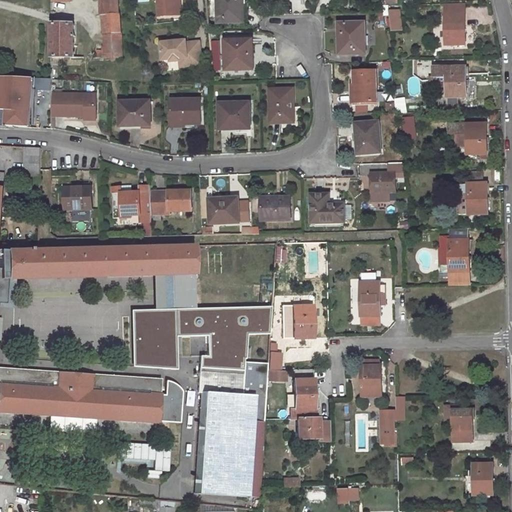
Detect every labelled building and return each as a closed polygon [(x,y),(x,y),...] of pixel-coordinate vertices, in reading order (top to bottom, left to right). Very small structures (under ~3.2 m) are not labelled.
[(119,0),(100,0),(101,15),(103,15),(120,14),(119,0)] [(158,0),(159,18),(181,16),(179,0),(158,0)] [(217,0),(218,27),(244,27),(243,0),(217,0)] [(446,5),(446,15),(465,14),(465,4),(446,5)] [(389,12),(392,32),(403,31),(400,10),(389,12)] [(104,34),(121,33),(120,14),(103,15),(104,34)] [(446,45),(466,45),(465,14),(446,15),(446,45)] [(74,24),(52,24),(52,58),(74,58),(74,24)] [(340,56),(366,56),(365,24),(339,25),(340,56)] [(121,33),(104,34),(104,38),(104,44),(102,58),(123,59),(121,33)] [(186,39),(161,42),(163,60),(170,59),(171,61),(180,60),(187,59),(188,65),(202,64),(200,40),(186,42),(186,39)] [(250,41),(224,41),(225,72),(250,71),(250,41)] [(438,79),(438,76),(447,76),(447,98),(467,97),(466,67),(434,68),(435,79),(438,79)] [(358,102),(368,101),(377,101),(376,70),(354,71),(355,86),(357,86),(358,102)] [(31,78),(0,77),(0,78),(0,109),(7,110),(5,126),(27,128),(29,101),(31,101),(31,96),(30,95),(31,78)] [(51,79),(31,78),(30,95),(31,96),(31,101),(38,103),(38,91),(51,91),(51,79)] [(353,104),(358,104),(368,104),(368,101),(358,102),(357,86),(355,86),(352,86),(353,104)] [(269,123),(280,123),(289,123),(288,109),(291,109),(290,90),(268,91),(269,123)] [(52,95),(51,117),(84,117),(84,114),(94,114),(95,95),(52,95)] [(185,125),(202,125),(201,99),(171,100),(172,122),(185,121),(185,125)] [(121,125),(141,124),(141,127),(152,126),(151,102),(121,102),(121,125)] [(219,125),(239,124),(239,129),(250,128),(249,102),(218,102),(219,125)] [(406,139),(416,139),(414,119),(403,119),(406,139)] [(356,139),(356,150),(378,151),(378,122),(358,122),(358,139),(356,139)] [(487,161),(487,124),(467,124),(467,155),(480,155),(480,161),(487,161)] [(25,181),(41,182),(41,149),(26,148),(25,181)] [(0,269),(8,270),(8,280),(91,277),(91,249),(41,250),(0,250),(0,242),(5,175),(0,174),(0,269)] [(389,193),(394,193),(394,174),(372,174),(373,202),(389,202),(389,193)] [(469,215),(488,214),(488,184),(468,184),(469,215)] [(139,193),(121,193),(121,187),(112,188),(112,218),(130,219),(130,216),(139,216),(139,223),(151,223),(150,187),(139,187),(139,193)] [(91,188),(64,188),(64,209),(91,210),(91,188)] [(191,192),(169,192),(169,213),(191,212),(191,192)] [(329,192),(329,195),(329,205),(344,205),(346,205),(346,192),(329,192)] [(311,195),(311,222),(344,222),(344,205),(329,205),(329,195),(311,195)] [(260,220),(289,219),(288,197),(260,197),(260,220)] [(220,198),(207,198),(207,222),(237,222),(237,201),(220,201),(220,198)] [(176,226),(176,236),(190,236),(189,226),(176,226)] [(470,240),(450,241),(450,248),(441,249),(439,249),(440,265),(450,265),(451,273),(470,272),(470,240)] [(182,246),(91,249),(91,277),(183,274),(182,246)] [(194,246),(182,246),(183,274),(194,274),(194,246)] [(470,272),(451,273),(451,287),(471,286),(470,272)] [(362,316),(381,316),(380,283),(361,283),(362,316)] [(312,305),(292,306),(293,338),(312,337),(312,305)] [(273,306),(133,310),(134,366),(179,369),(178,336),(209,335),(209,355),(202,356),(201,368),(246,370),(246,362),(246,359),(248,359),(249,334),(271,334),(273,306)] [(259,498),(268,370),(268,364),(246,362),(246,370),(201,368),(199,392),(202,393),(194,494),(259,498)] [(362,367),(363,399),(382,398),(381,366),(362,367)] [(95,418),(159,423),(160,394),(161,381),(156,381),(149,382),(143,381),(135,379),(130,379),(125,381),(123,382),(122,383),(117,383),(111,383),(107,382),(100,380),(91,376),(59,373),(59,374),(57,374),(56,374),(52,375),(52,374),(48,374),(46,374),(44,373),(42,372),(38,372),(33,373),(27,376),(24,377),(21,377),(21,376),(17,376),(10,373),(0,370),(0,412),(59,416),(95,418)] [(297,420),(298,439),(318,439),(318,423),(318,409),(314,409),(314,389),(311,389),(311,382),(295,382),(295,389),(293,389),(293,410),(290,410),(290,420),(297,420)] [(457,406),(453,406),(445,406),(445,424),(453,423),(453,442),(473,442),(472,410),(457,411),(457,406)] [(393,411),(381,412),(382,437),(394,436),(393,411)] [(95,418),(59,416),(58,430),(95,432),(95,418)] [(329,423),(318,423),(318,439),(318,442),(329,442),(329,423)] [(491,502),(491,495),(494,495),(494,464),(474,464),(474,496),(484,496),(484,503),(491,502)] [(349,490),(340,491),(340,501),(349,501),(349,490)] [(349,490),(349,501),(358,500),(358,490),(349,490)]
